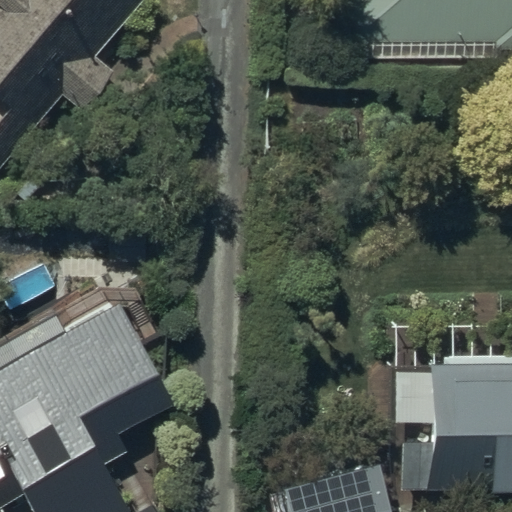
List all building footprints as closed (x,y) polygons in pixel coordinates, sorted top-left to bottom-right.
[(0,0),(0,163),(58,96),(78,113),(111,74),(91,57),(138,0),(0,0)] [(511,0),(346,0),(346,59),(511,59),(511,0)] [(0,505),(36,486),(50,511),(128,511),(103,466),(123,455),(113,438),(166,409),(149,377),(152,375),(119,315),(115,318),(110,309),(0,369),(0,505)] [(511,366),(421,367),(421,489),(482,489),(482,493),(511,492),(511,366)] [(388,511),(383,487),(290,509),(291,511),(388,511)]
